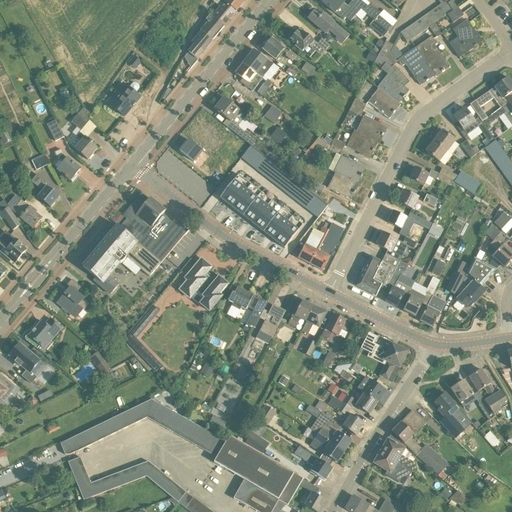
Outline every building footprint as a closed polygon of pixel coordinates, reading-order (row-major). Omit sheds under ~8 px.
[(211,16),(224,27),(236,12),(221,0),(220,0),(217,5),(219,7),(211,16)] [(221,0),(236,12),(244,2),(240,0),(221,0)] [(347,6),(344,3),(339,0),(323,0),(322,3),(335,14),(335,13),(344,20),(346,18),(351,22),(361,10),(351,2),(347,6)] [(353,0),(351,2),(361,10),(373,21),(387,33),(393,26),(379,15),(381,14),(370,4),(368,7),(359,0),(353,0)] [(457,8),(451,1),(447,4),(452,11),(457,8)] [(441,5),(440,5),(435,9),(442,19),(447,15),(452,11),(447,4),(443,7),(441,5)] [(447,15),(453,24),(464,16),(458,7),(457,8),(452,11),(447,15)] [(442,19),(435,9),(430,12),(437,22),(442,19)] [(308,19),(325,33),(328,30),(336,37),(335,39),(341,45),(350,36),(334,23),(334,24),(323,14),(320,18),(314,12),(308,19)] [(437,22),(430,12),(425,16),(432,26),(435,24),(437,22)] [(200,31),(201,31),(212,41),(224,27),(211,16),(211,17),(209,16),(206,20),(208,22),(200,31)] [(432,26),(425,16),(420,19),(427,29),(429,28),(432,26)] [(420,19),(415,23),(422,33),(427,29),(420,19)] [(387,33),(373,21),(369,26),(383,38),(387,33)] [(449,44),(459,58),(482,42),(467,21),(452,31),(457,38),(449,44)] [(422,33),(415,23),(410,26),(417,36),(422,33)] [(442,34),(435,24),(432,26),(429,28),(437,38),(442,34)] [(410,26),(405,30),(412,40),(417,36),(410,26)] [(295,43),(296,44),(295,46),(302,52),(309,58),(315,52),(317,54),(321,50),(323,52),(324,51),(325,52),(330,47),(321,39),(316,45),(300,30),(291,40),(292,40),(292,42),(293,43),(295,43)] [(400,33),(407,43),(412,40),(405,30),(400,33)] [(212,41),(201,31),(191,43),(194,46),(188,53),(196,60),(202,53),(203,53),(212,41)] [(450,68),(435,46),(437,44),(432,37),(415,49),(434,76),(435,78),(450,68)] [(262,49),(275,60),(282,52),(286,55),(285,56),(292,62),(293,60),(297,63),(300,60),(297,57),(281,43),(279,46),(271,39),(267,44),(265,44),(264,46),(264,48),(262,49)] [(397,61),(398,61),(390,52),(394,46),(386,42),(385,42),(380,52),(393,66),(398,62),(397,61)] [(415,49),(398,61),(397,61),(398,62),(403,67),(405,65),(420,86),(434,76),(415,49)] [(273,65),(267,60),(254,50),(243,65),(262,80),(273,65)] [(377,88),(378,89),(399,105),(409,91),(404,87),(409,82),(402,75),(393,66),(380,52),(375,60),(375,61),(374,63),(381,69),(388,75),(377,88)] [(377,55),(372,53),(369,60),(373,62),(376,56),(377,55)] [(128,64),(135,70),(142,62),(134,56),(128,64)] [(348,63),(342,57),(338,62),(344,67),(348,63)] [(311,77),(316,69),(306,62),(301,70),(311,77)] [(253,92),(262,80),(243,65),(236,73),(243,79),(240,82),(253,92)] [(286,73),(290,76),(294,79),(296,76),(298,73),(289,67),(286,73)] [(494,88),(470,105),(482,122),(487,118),(480,108),(493,99),(497,103),(503,98),(511,92),(511,83),(508,78),(494,88)] [(272,83),(267,79),(263,85),(268,89),(272,83)] [(124,117),(140,98),(123,84),(107,103),(124,117)] [(257,92),(262,96),(268,89),(263,85),(257,92)] [(378,89),(368,102),(389,120),(400,106),(399,105),(378,89)] [(240,112),(224,98),(214,110),(230,123),(227,127),(244,141),(251,146),(252,147),(256,141),(237,127),(246,116),(240,112)] [(363,112),(366,106),(355,100),(352,106),(363,112)] [(349,112),(360,117),(363,112),(352,106),(349,112)] [(278,120),(282,114),(272,107),(268,112),(278,120)] [(496,120),(504,114),(506,113),(505,112),(502,108),(500,109),(492,115),(496,120)] [(467,136),(478,128),(475,123),(465,109),(454,117),(467,136)] [(82,110),(71,123),(81,131),(89,121),(82,110)] [(387,128),(363,117),(356,132),(377,143),(379,144),(387,128)] [(491,124),(487,118),(482,122),(483,124),(486,128),(491,124)] [(55,142),(64,138),(64,137),(55,120),(47,124),(55,142)] [(478,128),(490,145),(495,141),(486,128),(483,124),(478,128)] [(6,128),(0,130),(0,135),(4,144),(11,141),(6,128)] [(287,135),(278,128),(271,137),(280,144),(287,135)] [(354,131),(346,147),(370,159),(377,143),(356,132),(354,131)] [(455,143),(456,142),(442,131),(434,141),(447,152),(455,143)] [(91,143),(79,133),(76,136),(81,141),(74,149),(87,160),(97,149),(91,143)] [(335,174),(357,185),(365,169),(340,156),(342,151),(331,145),(331,146),(319,137),(314,143),(336,154),(328,170),(335,174)] [(345,145),(337,141),(334,139),(331,145),(342,151),(345,145)] [(189,140),(180,151),(194,162),(195,162),(203,152),(189,140)] [(447,152),(434,141),(426,152),(440,162),(447,152)] [(476,155),(466,141),(461,145),(470,159),(476,155)] [(495,141),(490,145),(485,149),(488,154),(499,146),(495,141)] [(248,149),(255,154),(257,151),(252,147),(251,146),(248,149)] [(502,152),(499,146),(488,154),(492,159),(502,152)] [(295,157),(302,154),(298,147),(292,151),(295,157)] [(77,176),(75,175),(80,170),(64,156),(61,150),(54,152),(57,159),(62,163),(57,169),(72,182),(77,176)] [(257,151),(255,154),(261,159),(263,156),(257,151)] [(269,154),(266,158),(270,161),(276,166),(278,167),(282,162),(271,152),(269,154)] [(506,157),(502,152),(492,159),(496,164),(506,157)] [(40,157),(31,161),(36,171),(50,164),(45,154),(40,157)] [(263,156),(261,159),(267,164),(270,161),(266,158),(263,156)] [(510,162),(506,157),(496,164),(499,169),(510,162)] [(198,206),(214,191),(186,161),(180,166),(177,163),(166,172),(198,206)] [(270,161),(267,164),(274,169),(276,166),(270,161)] [(511,168),(511,164),(510,162),(499,169),(503,174),(511,168)] [(276,166),(274,169),(280,174),(283,171),(278,167),(276,166)] [(424,187),(429,176),(414,168),(409,180),(424,187)] [(511,175),(511,168),(503,174),(507,180),(511,175)] [(439,175),(452,181),(454,182),(457,176),(442,169),(439,175)] [(283,171),(280,174),(287,179),(289,176),(287,175),(286,174),(283,171)] [(461,171),(454,182),(454,183),(459,186),(466,175),(461,171)] [(52,207),(55,203),(54,203),(55,202),(55,201),(59,197),(48,188),(50,185),(37,174),(31,182),(42,191),(37,197),(50,208),(51,207),(52,207)] [(335,174),(327,189),(351,201),(359,185),(357,185),(335,174)] [(439,175),(436,180),(449,187),(452,181),(439,175)] [(472,178),(466,175),(459,186),(464,190),(472,178)] [(303,226),(239,176),(221,199),(284,248),(285,249),(303,226)] [(289,176),(287,179),(293,184),(295,181),(289,176)] [(477,182),(472,178),(464,190),(470,193),(477,182)] [(295,181),(293,184),(299,189),(302,186),(295,181)] [(325,187),(313,181),(308,191),(315,196),(316,197),(319,198),(325,187)] [(470,193),(475,197),(483,185),(477,182),(470,193)] [(31,184),(29,185),(26,186),(31,199),(37,197),(31,184)] [(302,186),(299,189),(306,194),(308,191),(302,186)] [(308,191),(306,194),(312,199),(315,196),(308,191)] [(397,203),(413,211),(419,199),(403,191),(397,203)] [(438,200),(427,195),(423,202),(434,207),(438,200)] [(140,245),(147,251),(170,224),(161,216),(165,211),(150,199),(148,201),(142,196),(125,215),(132,221),(131,222),(127,218),(119,227),(129,236),(140,245)] [(315,196),(312,199),(319,204),(321,201),(316,197),(315,196)] [(20,218),(33,228),(41,218),(34,213),(35,212),(29,207),(21,200),(17,206),(18,207),(14,212),(20,218)] [(0,203),(0,212),(0,213),(8,208),(3,201),(0,203)] [(321,201),(319,204),(325,209),(328,206),(326,205),(321,201)] [(8,208),(0,213),(12,230),(20,225),(8,208)] [(387,223),(407,233),(411,224),(413,222),(420,226),(429,230),(432,224),(410,213),(407,219),(393,212),(387,223)] [(495,224),(494,224),(501,230),(511,220),(504,214),(495,224)] [(175,220),(174,220),(170,224),(147,251),(161,263),(185,235),(189,231),(185,229),(183,231),(173,222),(175,220)] [(485,250),(492,256),(505,268),(511,260),(511,255),(502,246),(495,240),(501,233),(491,224),(486,234),(493,242),(485,250)] [(432,225),(430,230),(428,234),(439,239),(443,230),(432,225)] [(122,266),(124,263),(128,259),(142,271),(150,277),(161,263),(147,251),(140,245),(129,236),(119,227),(117,226),(89,259),(110,276),(120,264),(122,266)] [(298,259),(311,265),(327,231),(322,228),(316,239),(310,236),(298,259)] [(327,231),(311,265),(322,272),(330,257),(329,257),(332,251),(329,250),(334,241),(332,239),(335,234),(330,232),(327,231)] [(403,243),(398,241),(382,233),(376,245),(388,251),(386,255),(399,262),(407,247),(413,250),(417,244),(405,238),(403,243)] [(0,251),(14,264),(26,250),(21,246),(22,246),(9,235),(3,242),(0,238),(0,251)] [(386,288),(390,280),(396,268),(399,262),(386,255),(382,262),(391,266),(381,286),(386,288)] [(376,297),(381,287),(381,286),(391,266),(382,262),(370,256),(355,287),(376,297)] [(83,267),(96,278),(93,281),(110,295),(119,284),(110,276),(89,259),(83,267)] [(485,292),(480,288),(496,270),(474,259),(463,281),(468,286),(456,300),(466,308),(472,302),(474,304),(485,292)] [(211,268),(201,260),(187,277),(189,279),(180,290),(190,298),(196,291),(205,298),(200,304),(202,305),(202,306),(203,306),(207,310),(207,311),(208,310),(209,311),(214,306),(215,306),(215,305),(218,300),(219,301),(219,300),(221,297),(219,295),(228,285),(226,284),(227,283),(226,283),(225,283),(221,280),(221,279),(220,279),(219,278),(215,282),(205,273),(206,272),(207,272),(211,268)] [(440,277),(446,264),(438,260),(432,273),(440,277)] [(456,295),(470,265),(463,261),(448,291),(456,295)] [(399,262),(396,268),(403,272),(406,265),(399,262)] [(396,268),(390,280),(395,282),(397,283),(397,282),(403,272),(396,268)] [(433,278),(424,295),(431,298),(440,281),(433,278)] [(76,318),(89,303),(77,293),(81,288),(72,280),(68,286),(70,288),(59,301),(65,305),(63,308),(76,318)] [(411,289),(397,282),(397,283),(395,282),(385,302),(397,308),(404,294),(407,296),(411,289)] [(267,303),(242,289),(237,287),(234,293),(232,292),(228,301),(232,303),(231,306),(239,311),(241,308),(245,310),(247,307),(254,310),(246,324),(254,328),(259,318),(264,309),(267,303)] [(425,297),(424,296),(411,289),(407,296),(411,298),(404,311),(415,317),(425,297)] [(306,322),(314,307),(302,301),(298,310),(295,309),(288,324),(295,328),(300,319),(306,322)] [(434,311),(427,307),(420,321),(433,328),(444,307),(438,304),(434,311)] [(160,311),(154,306),(131,334),(136,339),(160,311)] [(284,313),(272,307),(269,312),(264,309),(259,318),(265,321),(256,338),(268,345),(284,313)] [(324,311),(321,309),(320,310),(314,307),(306,322),(301,332),(308,335),(313,325),(319,328),(326,313),(324,312),(324,311)] [(352,324),(333,315),(321,339),(333,345),(337,336),(344,339),(352,324)] [(25,340),(37,350),(40,346),(44,349),(61,329),(50,319),(45,325),(42,322),(31,334),(28,334),(25,337),(25,340)] [(128,329),(121,322),(115,329),(121,335),(128,329)] [(361,348),(369,353),(377,337),(369,333),(361,348)] [(107,334),(99,339),(103,346),(111,340),(107,334)] [(316,344),(309,340),(302,353),(309,357),(316,344)] [(20,343),(9,356),(16,361),(15,362),(20,366),(27,371),(22,376),(31,384),(36,378),(30,372),(41,360),(20,343)] [(389,350),(382,347),(377,357),(387,362),(379,378),(392,384),(405,356),(406,354),(405,353),(405,352),(403,351),(392,345),(389,350)] [(163,368),(142,346),(136,351),(157,373),(163,368)] [(103,376),(111,370),(98,352),(90,358),(103,376)] [(329,352),(322,365),(326,368),(330,366),(336,355),(329,352)] [(138,363),(133,367),(137,373),(143,369),(138,363)] [(386,391),(360,373),(363,369),(353,363),(352,364),(337,367),(334,371),(340,376),(339,377),(357,389),(363,393),(377,403),(386,391)] [(203,366),(200,374),(209,379),(213,371),(203,366)] [(224,366),(219,375),(224,377),(229,368),(224,366)] [(264,376),(267,370),(260,366),(257,372),(264,376)] [(80,381),(85,376),(80,370),(74,375),(80,381)] [(469,378),(478,392),(484,388),(490,397),(484,401),(485,401),(494,416),(501,411),(499,407),(507,402),(501,391),(496,394),(481,370),(469,378)] [(0,398),(4,402),(16,388),(1,375),(0,376),(0,398)] [(283,376),(278,383),(284,387),(289,380),(283,376)] [(213,406),(230,415),(246,387),(230,378),(213,406)] [(451,390),(454,393),(463,409),(476,401),(473,395),(464,381),(451,390)] [(298,395),(302,389),(295,385),(291,391),(298,395)] [(351,409),(353,405),(369,415),(377,403),(363,393),(358,402),(343,392),(337,400),(351,409)] [(41,403),(47,399),(44,394),(38,397),(41,403)] [(445,419),(440,423),(455,441),(471,424),(445,394),(434,403),(440,409),(438,411),(445,419)] [(32,396),(28,402),(33,406),(38,401),(32,396)] [(355,436),(363,424),(348,413),(351,409),(337,400),(333,397),(328,405),(338,412),(337,414),(345,420),(340,426),(355,436)] [(152,400),(128,412),(134,424),(147,418),(152,400)] [(169,410),(152,400),(147,418),(159,425),(169,410)] [(314,409),(321,413),(323,414),(328,407),(319,401),(314,409)] [(487,417),(489,421),(494,418),(495,417),(494,416),(485,401),(479,405),(487,417)] [(265,406),(257,420),(267,426),(275,413),(265,406)] [(182,417),(169,410),(159,425),(172,433),(182,417)] [(115,418),(121,430),(134,424),(128,412),(115,418)] [(426,424),(414,412),(402,424),(413,434),(414,436),(426,424)] [(351,441),(337,432),(335,430),(338,425),(323,414),(321,413),(309,430),(311,431),(343,452),(351,441)] [(213,416),(209,423),(223,430),(227,423),(213,416)] [(195,424),(182,417),(172,433),(185,440),(195,424)] [(115,418),(103,424),(109,436),(121,430),(115,418)] [(392,432),(407,447),(418,458),(443,481),(446,477),(441,473),(447,466),(425,446),(422,450),(410,437),(413,434),(402,424),(401,423),(392,432)] [(103,424),(90,430),(96,442),(109,436),(103,424)] [(208,432),(195,424),(185,440),(198,447),(208,432)] [(254,432),(259,436),(265,428),(260,424),(254,432)] [(90,430),(78,436),(84,448),(96,442),(90,430)] [(309,446),(336,463),(343,452),(311,431),(307,437),(312,441),(309,446)] [(220,439),(208,432),(198,447),(211,454),(220,439)] [(392,432),(388,440),(387,442),(385,442),(384,444),(384,446),(381,452),(412,471),(416,473),(418,471),(416,464),(402,456),(407,447),(392,432)] [(270,444),(252,433),(245,444),(263,455),(270,444)] [(78,436),(60,444),(65,455),(70,455),(84,448),(78,436)] [(244,480),(259,454),(229,436),(213,462),(244,480)] [(315,463),(310,471),(325,480),(332,469),(318,459),(317,460),(299,447),(294,454),(310,465),(312,461),(315,463)] [(386,474),(404,485),(412,471),(381,452),(377,458),(376,459),(375,460),(375,462),(374,464),(387,472),(386,474)] [(244,480),(279,500),(278,501),(285,504),(287,506),(299,486),(302,479),(266,459),(267,458),(259,454),(244,480)] [(84,467),(80,458),(68,463),(71,472),(84,467)] [(148,462),(138,466),(142,478),(146,477),(154,467),(148,462)] [(138,466),(128,469),(133,482),(142,478),(138,466)] [(88,476),(84,467),(71,472),(75,481),(88,476)] [(152,482),(160,472),(154,467),(146,477),(152,482)] [(133,482),(128,469),(119,473),(124,485),(133,482)] [(167,477),(160,472),(152,482),(159,487),(167,477)] [(119,473),(110,477),(114,489),(124,485),(119,473)] [(91,484),(88,476),(75,481),(83,501),(95,496),(91,484)] [(114,489),(110,477),(100,480),(105,492),(114,489)] [(159,487),(165,493),(173,483),(167,477),(159,487)] [(314,486),(305,480),(305,481),(302,479),(299,486),(310,492),(314,486)] [(105,492),(100,480),(91,484),(95,496),(105,492)] [(233,499),(256,511),(272,511),(274,509),(278,501),(279,500),(244,480),(233,499)] [(173,483),(165,493),(172,498),(180,488),(173,483)] [(180,488),(172,498),(172,499),(178,503),(186,493),(180,488)] [(446,500),(452,495),(446,489),(441,495),(446,500)] [(465,497),(458,491),(449,500),(461,507),(465,503),(467,500),(464,498),(465,497)] [(186,493),(178,503),(183,507),(191,497),(186,493)] [(323,499),(316,495),(312,493),(304,506),(314,511),(319,511),(323,506),(320,505),(323,499)] [(196,501),(191,497),(183,507),(188,511),(196,501)] [(346,509),(350,511),(373,511),(375,510),(353,497),(346,509)] [(93,498),(80,503),(83,511),(97,506),(93,498)] [(387,498),(383,504),(394,511),(398,505),(398,504),(387,498)] [(174,505),(175,508),(178,503),(172,499),(168,500),(174,505)] [(195,511),(201,504),(196,501),(188,511),(189,511),(195,511)] [(280,511),(285,504),(278,501),(274,509),(280,511)]
